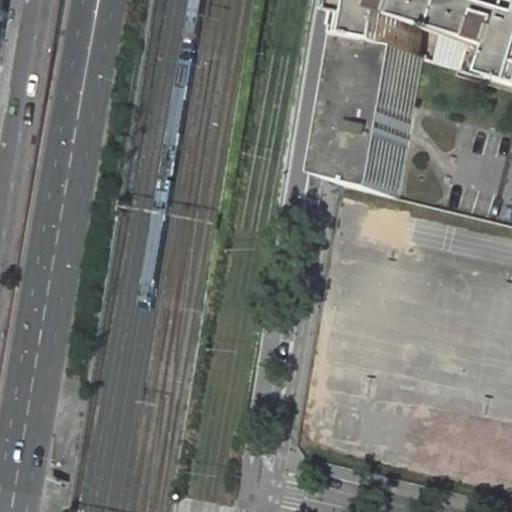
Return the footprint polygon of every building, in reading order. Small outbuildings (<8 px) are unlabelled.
[(0,0),(0,13),(8,14),(10,0),(0,0)] [(374,0),(367,44),(414,55),(421,28),(447,36),(438,65),(465,72),(473,44),(485,0),(374,0)] [(493,49),(511,55),(511,0),(485,0),(473,44),(465,72),(484,78),(493,49)] [(0,13),(0,63),(8,14),(0,13)] [(414,55),(367,44),(342,185),(400,200),(410,140),(411,134),(416,107),(424,60),(424,58),(414,55)]
